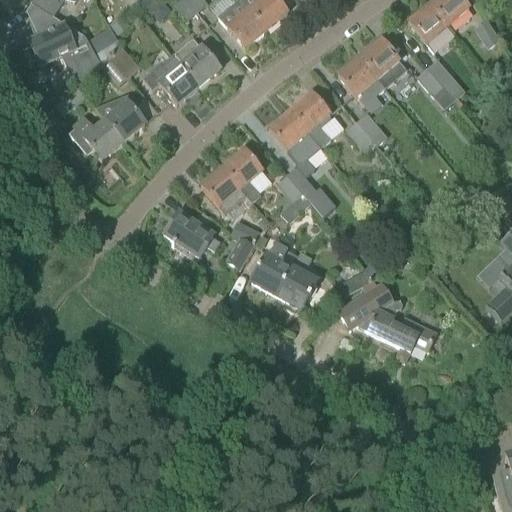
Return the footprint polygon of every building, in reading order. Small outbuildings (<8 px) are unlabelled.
[(35,0),(31,7),(30,6),(29,7),(31,8),(52,22),(64,5),(74,6),(78,0),(35,0)] [(183,0),(168,0),(167,2),(186,25),(196,16),(183,0)] [(200,0),(183,0),(198,18),(208,9),(200,0)] [(261,0),(242,0),(238,4),(265,36),(286,18),(271,0),(263,0),(263,1),(261,0)] [(435,0),(437,2),(428,9),(446,31),(468,13),(462,7),(456,0),(435,0)] [(265,36),(238,4),(217,22),(244,54),(265,36)] [(31,8),(25,16),(29,23),(37,40),(26,45),(30,53),(27,54),(28,57),(30,62),(32,64),(35,63),(38,71),(74,54),(73,52),(81,41),(52,22),(31,8)] [(425,49),(446,31),(428,9),(419,17),(417,14),(407,23),(409,26),(407,27),(425,49)] [(120,20),(108,28),(116,39),(128,30),(127,29),(120,20)] [(487,53),(498,46),(485,26),(474,33),(487,53)] [(107,49),(93,58),(99,68),(102,66),(109,60),(120,51),(113,39),(104,44),(107,49)] [(192,42),(182,50),(170,60),(197,92),(219,74),(200,52),(192,42)] [(380,44),(358,62),(383,92),(405,75),(380,44)] [(138,73),(120,51),(109,60),(128,82),(138,73)] [(91,54),(75,70),(83,85),(85,82),(99,68),(93,58),(91,54)] [(109,60),(102,66),(99,68),(118,90),(128,82),(109,60)] [(170,60),(158,70),(149,78),(157,88),(175,111),(197,92),(170,60)] [(358,62),(337,80),(362,110),(383,92),(358,62)] [(437,65),(425,75),(441,92),(453,106),(464,96),(437,65)] [(425,75),(416,83),(431,101),(441,92),(425,75)] [(76,91),(81,96),(90,87),(85,82),(83,85),(76,91)] [(76,91),(69,97),(54,109),(63,120),(85,102),(76,91)] [(297,109),(289,116),(313,145),(319,153),(329,145),(320,133),(330,124),(327,121),(328,120),(323,114),(310,98),(308,100),(306,98),(295,107),(297,109)] [(126,106),(118,113),(113,106),(96,113),(95,112),(93,113),(103,125),(104,125),(122,147),(144,128),(126,106)] [(269,133),(267,134),(280,150),(298,171),(319,153),(313,145),(289,116),(280,124),(278,121),(267,130),(269,133)] [(356,128),(375,151),(385,143),(365,120),(356,128)] [(104,125),(103,125),(92,134),(84,125),(67,138),(86,160),(92,155),(100,165),(122,147),(104,125)] [(375,151),(356,128),(346,136),(365,159),(375,151)] [(243,155),(221,173),(245,200),(251,206),(259,199),(249,187),(261,177),(243,155)] [(221,173),(200,190),(223,219),(245,200),(221,173)] [(315,196),(296,173),(286,182),(301,199),(305,205),(315,196)] [(301,199),(286,182),(276,190),(292,207),(301,199)] [(301,199),(292,207),(279,219),(288,228),(309,209),(305,205),(301,199)] [(444,209),(433,217),(441,228),(453,219),(444,209)] [(201,216),(197,222),(205,228),(209,222),(201,216)] [(177,217),(172,225),(162,240),(173,247),(170,251),(176,255),(174,257),(184,264),(188,257),(197,263),(205,251),(213,256),(219,247),(196,232),(197,230),(177,217)] [(505,291),(484,311),(499,327),(500,326),(511,314),(511,222),(511,236),(498,249),(500,251),(500,250),(511,262),(511,269),(497,283),(505,291)] [(231,239),(238,243),(253,250),(259,239),(236,228),(231,239)] [(253,250),(238,243),(224,267),(239,275),(253,250)] [(266,259),(259,271),(250,288),(274,302),(291,272),(280,267),(287,256),(276,250),(267,259),(266,259)] [(299,258),(291,272),(274,302),(299,316),(306,303),(315,308),(330,294),(302,279),(311,264),(299,257),(299,258)] [(405,259),(396,266),(398,268),(401,272),(408,272),(414,268),(405,259)] [(369,268),(363,274),(364,275),(371,284),(378,279),(369,268)] [(361,276),(337,289),(343,300),(367,287),(361,276)] [(380,288),(336,317),(349,336),(350,335),(349,333),(354,330),(399,353),(397,358),(406,363),(413,349),(426,356),(435,339),(403,323),(400,328),(390,323),(395,314),(396,315),(399,314),(401,310),(399,307),(396,305),(392,307),(380,288)] [(511,511),(511,466),(503,470),(507,484),(492,489),(499,511),(511,511)]
